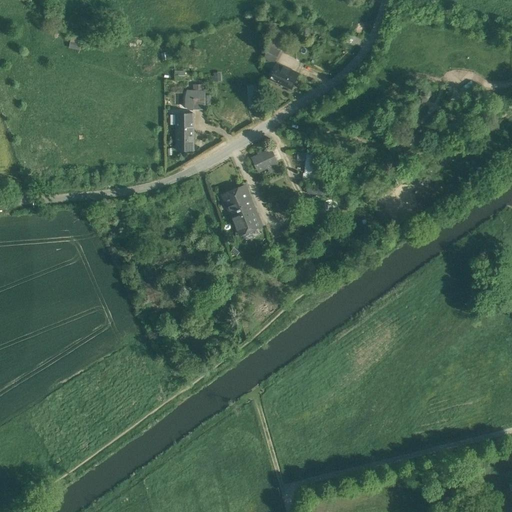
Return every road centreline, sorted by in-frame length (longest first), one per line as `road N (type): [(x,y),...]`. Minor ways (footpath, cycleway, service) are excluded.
road 1 (residential): [(0,203),(130,189),(200,167),(343,74),(393,0)]
road 2 (track): [(283,491),(511,431)]
